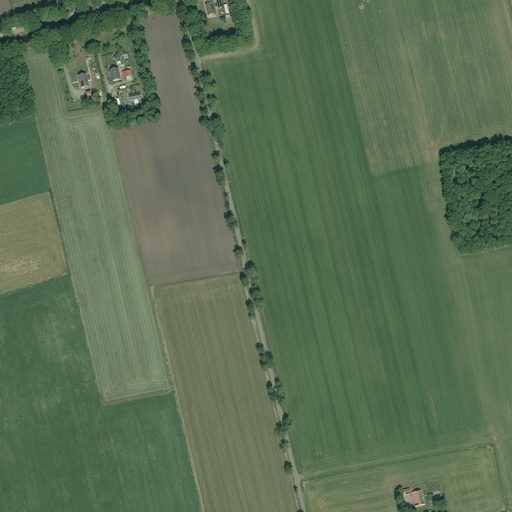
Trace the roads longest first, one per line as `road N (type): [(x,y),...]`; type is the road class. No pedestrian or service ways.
road 1 (unclassified): [(304,511),(183,0)]
road 2 (unclassified): [(0,39),(115,0)]
